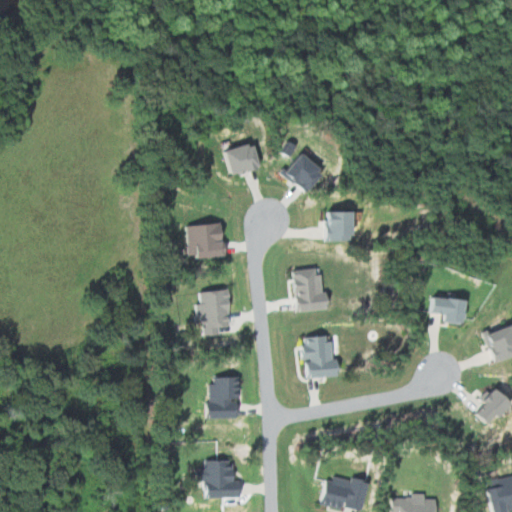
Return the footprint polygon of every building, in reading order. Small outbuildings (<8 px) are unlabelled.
[(250,166),(241,142),(212,153),(221,177),(250,166)] [(312,167),(287,153),(273,177),(298,191),(312,167)] [(348,221),(357,221),(357,212),(315,213),(316,242),(348,241),(348,221)] [(220,255),(218,242),(214,242),(212,222),(180,226),(184,260),(220,255)] [(288,313),(324,309),(322,292),(317,293),(314,269),(283,272),(288,313)] [(198,336),(214,335),(213,328),(225,326),(222,289),(193,292),(194,304),(190,304),(191,316),(196,316),(198,336)] [(433,321),(452,324),(453,314),(459,315),(461,303),(421,296),(418,313),(434,316),(433,321)] [(474,335),(484,362),(511,351),(511,344),(504,324),(474,335)] [(334,360),(324,360),(323,336),(294,337),(295,361),(297,361),(298,378),(335,376),(334,360)] [(198,419),(232,418),(232,377),(204,378),(204,403),(197,403),(198,419)] [(503,403),(487,387),(463,413),(476,425),(484,416),(488,419),(503,403)] [(233,498),(232,481),(227,481),(227,469),(218,469),(218,461),(199,462),(199,471),(190,471),(190,482),(196,482),(197,499),(233,498)] [(500,511),(511,510),(511,475),(477,481),(482,511),(500,511)] [(347,511),(350,511),(357,485),(318,476),(312,504),(347,511)] [(432,511),(433,499),(421,499),(421,496),(385,495),(384,511),(432,511)]
